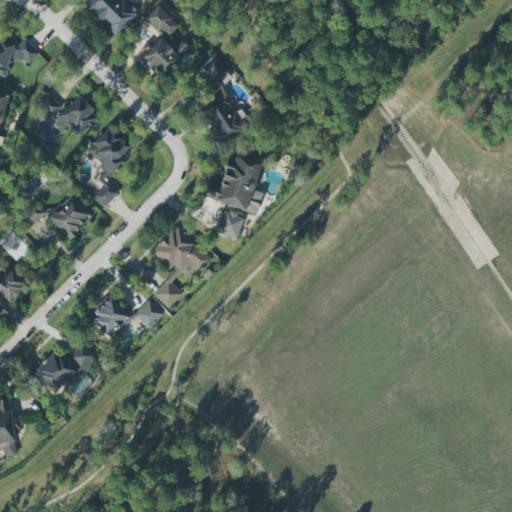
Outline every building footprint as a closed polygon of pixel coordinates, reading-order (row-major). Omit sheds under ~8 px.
[(88,0),(83,5),(115,35),(136,13),(121,0),(88,0)] [(178,26),(157,5),(143,19),(159,35),(156,41),(137,61),(145,70),(161,78),(166,74),(169,68),(182,54),(186,47),(167,37),(178,26)] [(0,75),(4,77),(9,58),(32,64),(36,47),(19,43),(19,47),(0,41),(0,75)] [(248,127),(238,111),(236,112),(219,86),(230,79),(216,57),(202,66),(212,82),(211,83),(218,95),(198,109),(221,144),(248,127)] [(36,104),(51,117),(60,106),(46,93),(36,104)] [(98,117),(77,95),(52,120),(63,131),(67,127),(77,137),(98,117)] [(118,193),(104,179),(122,162),(118,158),(128,148),(107,127),(85,151),(105,171),(96,180),(102,186),(92,197),(103,208),(118,193)] [(256,214),(262,193),(253,190),(262,161),(235,153),(232,165),(225,163),(219,185),(208,182),(203,198),(256,214)] [(89,209),(63,195),(48,224),(73,238),(89,209)] [(19,218),(29,228),(43,214),(33,204),(19,218)] [(244,218),(220,209),(212,230),(235,239),(244,218)] [(209,258),(175,226),(152,251),(176,274),(189,261),(198,269),(209,258)] [(167,309),(181,294),(170,283),(180,272),(185,277),(193,268),(188,263),(179,272),(175,269),(151,294),(167,309)] [(8,269),(4,274),(0,270),(0,310),(24,284),(8,269)] [(148,300),(128,318),(109,297),(92,312),(96,317),(91,321),(109,341),(136,316),(147,328),(162,315),(148,300)] [(32,371),(53,394),(80,368),(84,373),(97,361),(81,343),(62,361),(53,352),(32,371)] [(0,450),(3,451),(3,458),(14,457),(13,431),(19,431),(18,417),(10,417),(8,399),(0,399),(0,450)]
